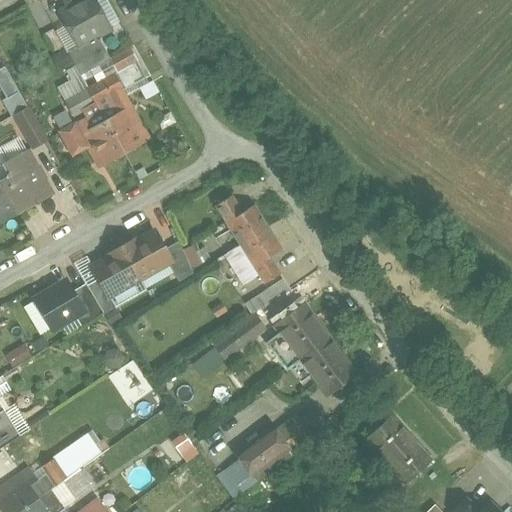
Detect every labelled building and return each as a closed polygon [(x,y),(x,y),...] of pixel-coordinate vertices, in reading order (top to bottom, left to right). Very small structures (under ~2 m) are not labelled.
[(95,0),(82,0),(61,12),(80,46),(81,48),(99,37),(111,29),(95,0)] [(99,37),(81,48),(80,46),(69,52),(82,76),(111,59),(99,37)] [(111,59),(118,71),(138,60),(131,47),(111,59)] [(20,92),(6,67),(0,70),(0,81),(10,98),(20,92)] [(111,68),(106,71),(110,78),(115,75),(111,68)] [(110,78),(89,89),(97,104),(123,90),(115,75),(110,78)] [(89,89),(66,102),(74,117),(87,109),(89,114),(100,108),(97,104),(89,89)] [(127,96),(114,103),(120,114),(133,107),(127,96)] [(48,140),(29,107),(16,115),(34,147),(28,151),(48,140)] [(120,114),(107,121),(125,153),(151,139),(133,107),(120,114)] [(107,121),(95,128),(89,117),(61,132),(74,155),(88,147),(97,163),(99,168),(125,153),(107,121)] [(8,162),(0,146),(0,180),(0,181),(9,176),(9,175),(10,174),(5,164),(8,162)] [(8,162),(5,164),(10,174),(9,175),(9,176),(0,181),(0,182),(19,214),(53,195),(28,151),(8,162)] [(0,224),(19,214),(0,182),(0,224)] [(255,206),(243,213),(233,196),(217,206),(241,244),(269,228),(255,206)] [(269,228),(241,244),(266,283),(281,274),(271,257),(282,250),(269,228)] [(156,232),(138,242),(137,239),(123,247),(141,279),(169,263),(172,261),(166,249),(156,232)] [(180,241),(166,249),(172,261),(169,263),(180,282),(194,273),(192,269),(184,250),(180,241)] [(193,246),(184,250),(192,269),(202,265),(193,246)] [(123,247),(109,255),(110,257),(93,267),(100,279),(110,296),(141,279),(123,247)] [(110,296),(100,279),(89,286),(104,312),(106,314),(117,308),(110,296)] [(285,279),(266,290),(266,291),(273,301),(291,289),(285,279)] [(67,282),(37,300),(53,328),(76,315),(84,310),(73,292),(67,282)] [(104,312),(89,286),(88,286),(87,284),(73,292),(84,310),(76,315),(82,326),(104,312)] [(266,290),(246,304),(253,314),(273,301),(266,291),(266,290)] [(305,304),(276,326),(302,361),(331,339),(305,304)] [(256,313),(189,359),(199,374),(224,357),(225,359),(246,344),(258,335),(260,338),(261,339),(270,332),(256,313)] [(258,335),(246,344),(248,347),(260,338),(258,335)] [(331,339),(302,361),(328,396),(357,374),(331,339)] [(1,343),(0,343),(0,376),(3,375),(0,369),(0,367),(12,360),(1,343)] [(317,408),(301,419),(298,415),(285,424),(299,442),(326,421),(317,408)] [(0,418),(6,428),(0,432),(0,449),(21,436),(5,411),(0,413),(0,418)] [(392,416),(367,438),(378,450),(372,455),(381,465),(412,438),(392,416)] [(299,442),(285,424),(276,431),(289,449),(299,442)] [(273,428),(238,454),(254,475),(289,449),(276,431),(273,428)] [(167,441),(182,462),(195,453),(179,432),(167,441)] [(412,438),(381,465),(391,476),(397,471),(407,483),(432,461),(412,438)] [(153,457),(165,474),(180,463),(168,447),(153,457)] [(57,458),(44,467),(48,473),(56,486),(69,477),(57,458)] [(38,480),(30,469),(0,489),(0,504),(5,511),(19,511),(51,489),(56,486),(48,473),(38,480)] [(66,511),(51,489),(19,511),(66,511)] [(107,511),(99,500),(82,511),(107,511)] [(499,511),(491,504),(483,511),(479,511),(468,500),(456,511),(499,511)]
